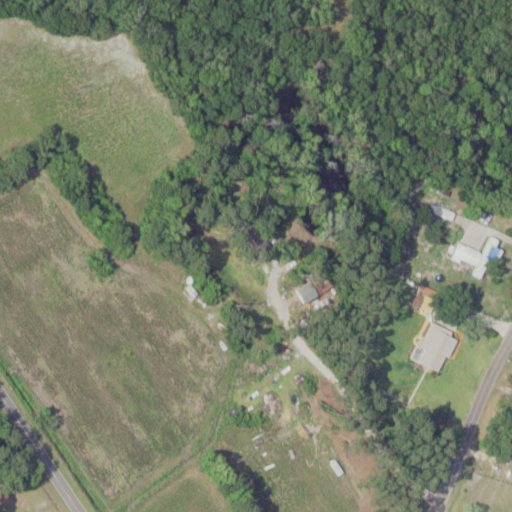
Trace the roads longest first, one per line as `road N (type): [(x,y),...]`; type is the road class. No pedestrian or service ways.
road 1 (residential): [(436,511),(511,337)]
road 2 (residential): [(78,511),(0,395)]
